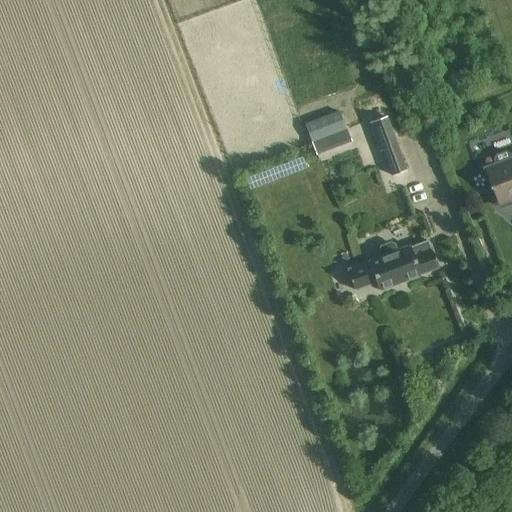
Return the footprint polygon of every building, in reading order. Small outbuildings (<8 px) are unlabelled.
[(316,155),(351,142),(346,130),(312,143),(316,155)] [(396,144),(381,149),(391,176),(405,170),(396,144)] [(304,148),(252,169),(257,179),(308,158),(304,148)] [(511,157),(511,158),(509,154),(504,151),(496,155),(493,160),(495,164),(484,168),(491,185),(488,186),(489,190),(493,188),(498,204),(511,199),(511,157)] [(381,258),(367,263),(345,271),(352,291),(375,282),(378,291),(420,275),(420,274),(437,267),(431,251),(430,251),(427,241),(409,247),(396,252),(393,245),(389,243),(380,247),(378,251),(381,258)]
